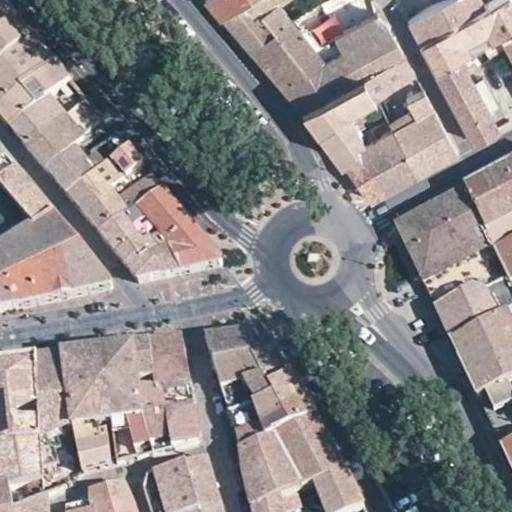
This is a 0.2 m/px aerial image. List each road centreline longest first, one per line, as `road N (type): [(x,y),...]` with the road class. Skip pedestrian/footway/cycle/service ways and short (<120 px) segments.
road 1 (residential): [(28,0),(206,212),(265,257)]
road 2 (residential): [(323,222),(322,186),(305,150),(178,0)]
road 3 (residential): [(0,131),(125,283),(134,321)]
road 4 (residential): [(289,304),(291,349),(380,511)]
road 5 (residential): [(474,163),(385,0)]
road 6 (residential): [(58,511),(57,503),(87,483),(219,449)]
road 7 (tertiary): [(500,511),(454,415),(410,365)]
road 8 (tertiary): [(342,234),(474,163)]
road 9 (residential): [(187,316),(219,449)]
road 10 (residential): [(0,339),(134,321)]
